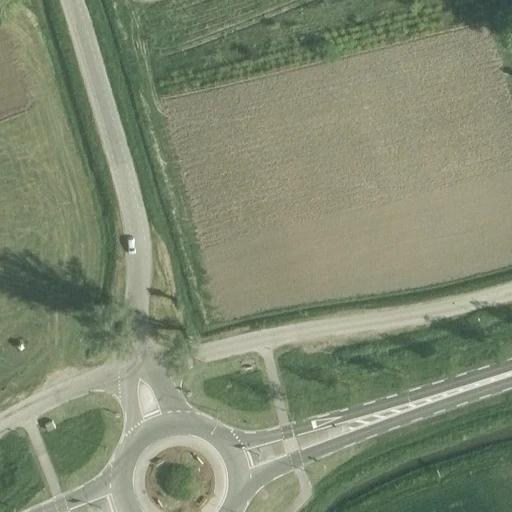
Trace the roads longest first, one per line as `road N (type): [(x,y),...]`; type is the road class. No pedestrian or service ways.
road 1 (unclassified): [(137,371),(511,292)]
road 2 (unclassified): [(137,371),(140,283),(130,201),(70,0)]
road 3 (primary): [(434,400),(223,447)]
road 4 (primary): [(236,484),(434,400)]
road 5 (unclassified): [(0,425),(88,382),(137,371)]
